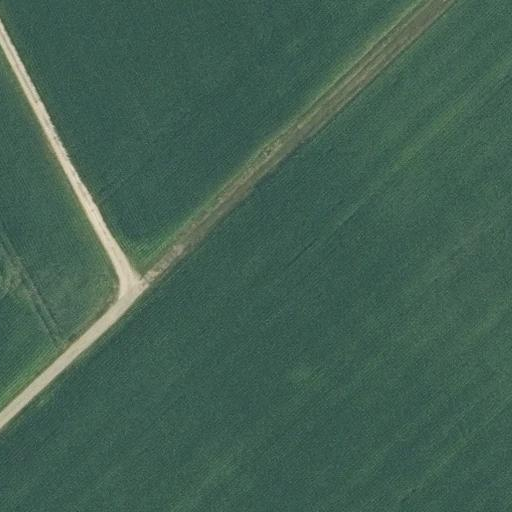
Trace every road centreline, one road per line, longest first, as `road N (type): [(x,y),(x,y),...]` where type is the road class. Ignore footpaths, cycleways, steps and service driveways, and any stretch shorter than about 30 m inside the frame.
road 1 (track): [(428,8),(0,424)]
road 2 (track): [(134,294),(0,31)]
